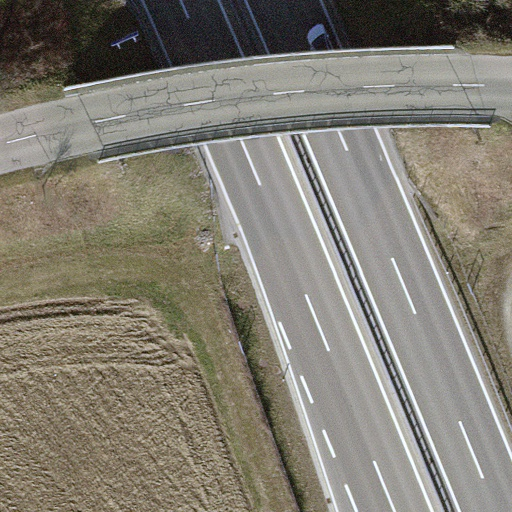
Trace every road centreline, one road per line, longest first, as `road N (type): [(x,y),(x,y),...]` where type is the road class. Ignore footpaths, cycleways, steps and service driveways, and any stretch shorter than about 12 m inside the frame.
road 1 (trunk): [(183,0),(397,511)]
road 2 (trunk): [(499,511),(285,0)]
road 3 (tertiary): [(0,145),(202,102),(381,86),(511,86)]
road 4 (track): [(0,291),(108,257),(197,294),(278,511)]
